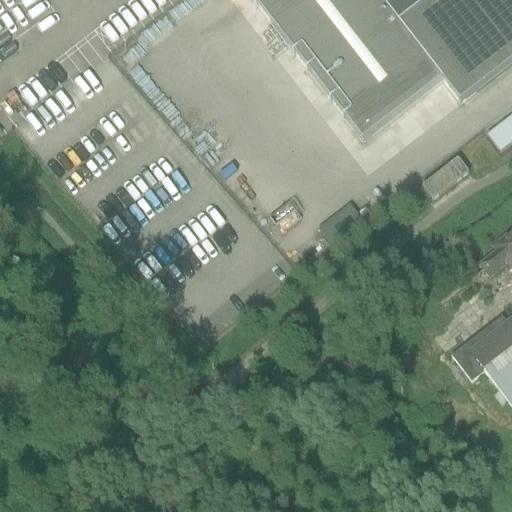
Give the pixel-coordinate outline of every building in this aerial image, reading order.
[(511,0),(433,0),(398,27),(377,0),(248,0),(362,146),(441,85),(459,108),(511,66),(511,0)] [(377,0),(398,27),(433,0),(377,0)] [(511,117),(486,137),(500,155),(511,146),(511,117)] [(457,162),(448,169),(459,183),(468,176),(457,162)] [(459,183),(448,169),(421,189),(432,204),(459,183)] [(498,255),(481,268),(489,279),(506,266),(511,274),(511,235),(494,250),(498,255)] [(158,281),(167,291),(180,279),(157,254),(153,258),(167,273),(158,281)] [(501,321),(450,360),(469,385),(483,374),(511,411),(511,321),(505,326),(501,321)]
